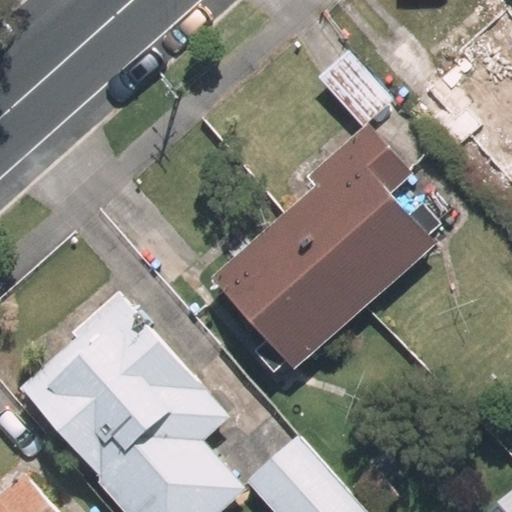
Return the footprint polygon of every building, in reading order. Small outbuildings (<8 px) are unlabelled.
[(506,190),(511,185),(511,2),(510,0),(503,0),(442,54),(446,58),(437,65),(400,23),(371,50),(413,97),(419,91),(506,190)] [(348,45),(317,73),(362,124),(394,97),(348,45)] [(295,367),(439,241),(395,190),(417,169),(371,118),(308,173),(316,181),(212,272),(295,367)] [(229,413),(122,293),(18,384),(98,474),(94,477),(124,511),(213,511),(244,485),(202,436),(229,413)] [(367,511),(297,433),(246,479),(275,511),(367,511)] [(0,511),(68,511),(25,464),(0,486),(0,511)] [(375,511),(396,493),(371,466),(351,485),(375,511)]
